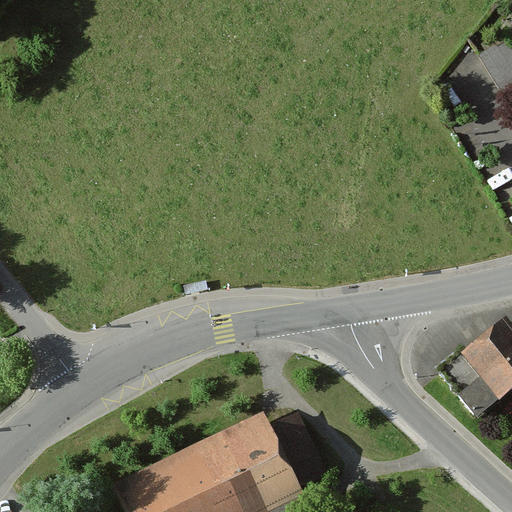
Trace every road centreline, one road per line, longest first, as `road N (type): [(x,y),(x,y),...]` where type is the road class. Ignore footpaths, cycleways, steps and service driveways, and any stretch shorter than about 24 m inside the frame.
road 1 (tertiary): [(82,385),(180,339),(348,307)]
road 2 (residential): [(348,307),(363,347),(402,398),(511,499)]
road 3 (tertiary): [(348,307),(511,278)]
road 4 (residential): [(82,385),(0,288)]
